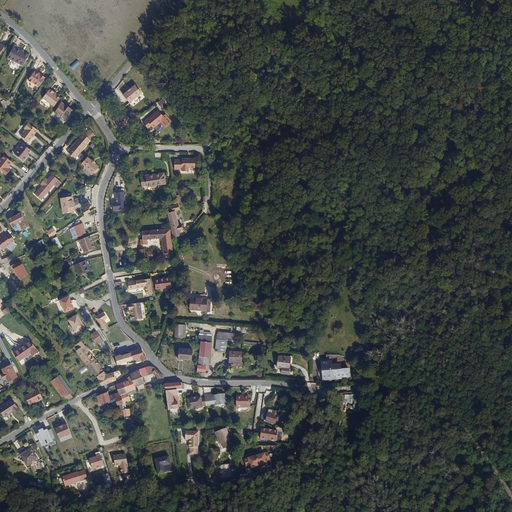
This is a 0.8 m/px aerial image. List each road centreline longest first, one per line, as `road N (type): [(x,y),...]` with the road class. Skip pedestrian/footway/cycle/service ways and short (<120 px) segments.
road 1 (residential): [(153,358),(187,380),(427,391),(478,443),(511,498)]
road 2 (residential): [(0,472),(58,501),(320,463)]
road 3 (residential): [(119,147),(103,183),(100,220),(118,319),(153,358)]
road 4 (residential): [(0,443),(153,358)]
road 5 (unclassified): [(182,0),(92,110)]
road 6 (residential): [(89,108),(0,211)]
road 7 (residential): [(119,147),(208,151),(209,197)]
road 8 (residential): [(0,14),(89,108)]
